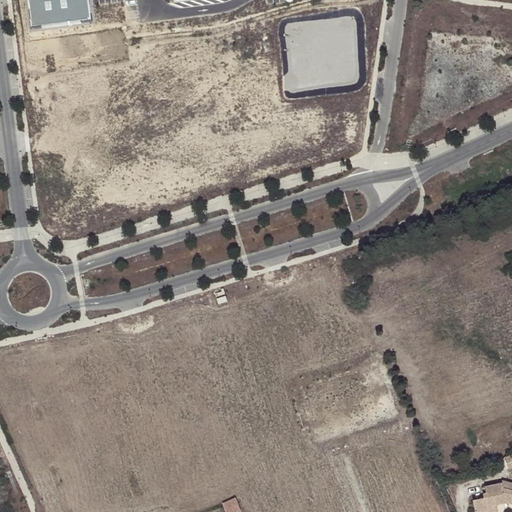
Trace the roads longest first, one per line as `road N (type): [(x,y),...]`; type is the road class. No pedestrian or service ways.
road 1 (residential): [(62,304),(118,300),(369,221)]
road 2 (residential): [(355,181),(57,273)]
road 3 (residential): [(400,0),(378,143),(355,181)]
road 4 (residential): [(21,234),(0,67)]
